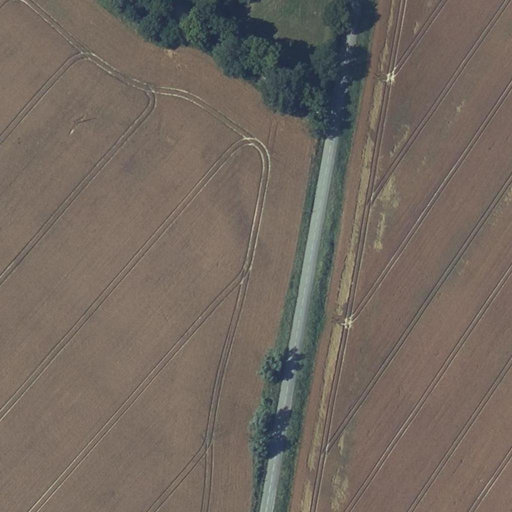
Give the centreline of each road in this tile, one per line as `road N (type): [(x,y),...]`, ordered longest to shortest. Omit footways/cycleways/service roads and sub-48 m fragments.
road 1 (tertiary): [(267,511),(359,0)]
road 2 (unknown): [(335,137),(217,43)]
